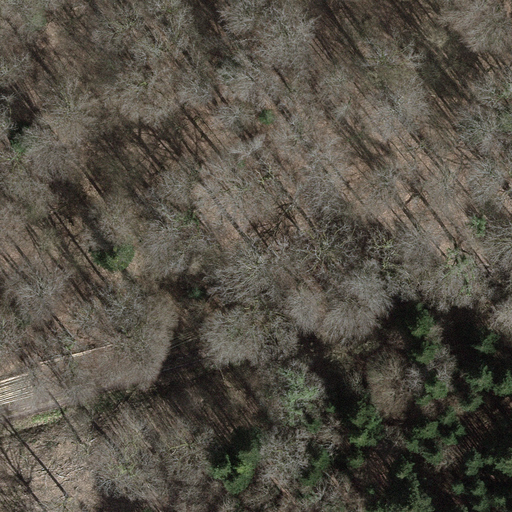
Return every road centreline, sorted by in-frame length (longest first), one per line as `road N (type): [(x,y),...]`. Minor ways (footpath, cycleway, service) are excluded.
road 1 (track): [(511,270),(0,421)]
road 2 (track): [(369,0),(475,283)]
